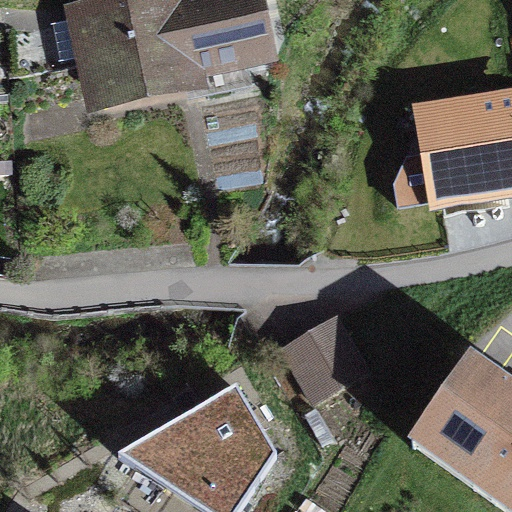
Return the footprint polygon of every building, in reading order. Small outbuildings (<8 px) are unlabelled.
[(178,0),(86,19),(103,100),(184,83),(182,78),(258,63),(251,26),(261,24),(255,0),(178,0)] [(511,89),(410,100),(420,205),(511,195),(511,89)] [(284,353),(314,404),(366,374),(335,322),(284,353)] [(511,511),(511,391),(471,363),(412,448),(504,511),(511,511)] [(118,459),(197,511),(239,511),(276,459),(235,390),(118,459)]
